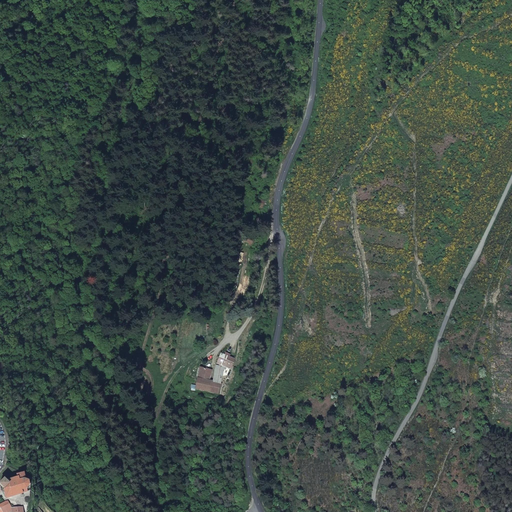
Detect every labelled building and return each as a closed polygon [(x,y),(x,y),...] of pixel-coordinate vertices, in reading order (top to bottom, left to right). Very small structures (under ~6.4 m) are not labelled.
[(217,366),(225,368),(232,370),(235,358),(220,352),(217,366)] [(217,366),(212,381),(221,383),(225,368),(217,366)] [(194,391),(218,395),(221,383),(212,381),(208,380),(210,372),(199,369),(194,391)] [(18,477),(6,480),(4,478),(0,482),(0,483),(4,488),(6,498),(27,492),(27,488),(30,485),(28,481),(25,479),(23,473),(17,474),(18,477)] [(0,504),(0,506),(3,511),(8,511),(12,510),(12,508),(8,502),(6,501),(0,504)]
